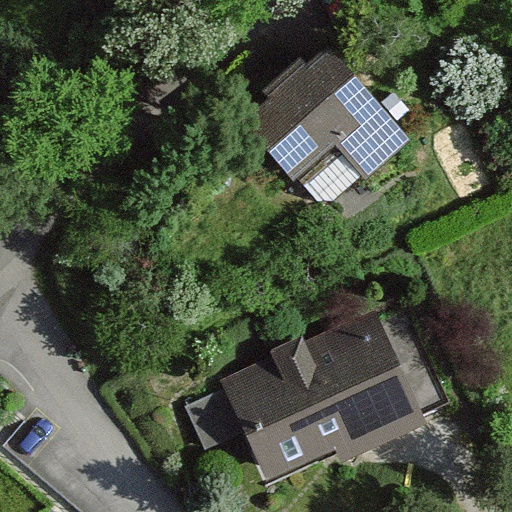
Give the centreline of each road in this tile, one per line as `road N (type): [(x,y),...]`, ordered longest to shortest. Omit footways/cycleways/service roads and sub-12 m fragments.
road 1 (residential): [(0,274),(304,0)]
road 2 (residential): [(0,311),(28,332),(159,511)]
